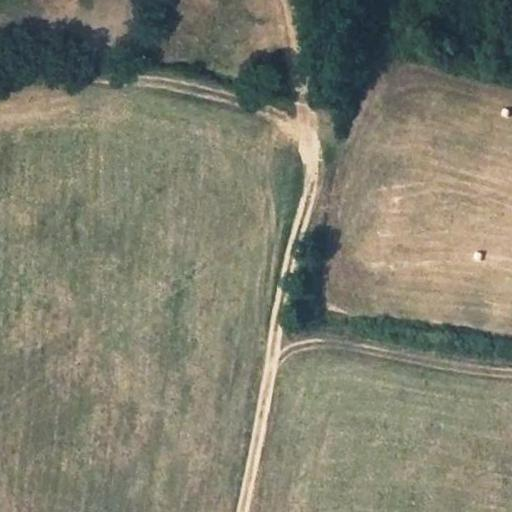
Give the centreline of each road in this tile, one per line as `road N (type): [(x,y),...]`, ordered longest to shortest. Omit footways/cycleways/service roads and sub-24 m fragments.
road 1 (track): [(241,511),(268,368),(293,349),(331,340),(432,364),(511,372)]
road 2 (track): [(268,368),(306,182)]
